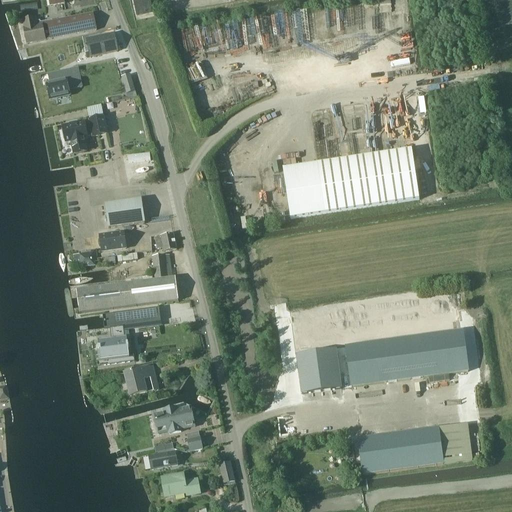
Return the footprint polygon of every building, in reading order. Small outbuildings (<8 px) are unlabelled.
[(137,16),(153,12),(150,0),(135,0),(134,0),(137,16)] [(28,45),(38,43),(97,31),(93,14),(52,22),(52,21),(41,23),(40,21),(36,22),(36,19),(23,21),(28,45)] [(90,57),(118,52),(114,34),(87,40),(90,57)] [(69,90),(73,89),(71,80),(47,85),(50,99),(70,95),(69,90)] [(64,130),(62,130),(64,140),(66,140),(66,143),(71,142),(74,154),(87,151),(84,139),(87,138),(87,137),(93,136),(93,137),(107,134),(101,107),(88,110),(92,130),(86,131),(84,122),(63,127),(64,130)] [(412,151),(283,170),(291,220),(419,201),(412,151)] [(109,229),(145,224),(142,200),(106,205),(109,229)] [(126,249),(123,233),(100,236),(102,252),(126,249)] [(164,252),(177,250),(174,234),(156,238),(158,249),(163,248),(164,252)] [(82,256),(75,257),(76,263),(81,263),(82,267),(94,265),(94,263),(98,262),(96,250),(82,252),(82,256)] [(155,280),(173,278),(169,256),(153,258),(155,280)] [(80,314),(179,301),(176,278),(77,291),(80,314)] [(104,366),(130,362),(127,339),(125,339),(124,332),(162,326),(159,309),(143,311),(103,316),(105,329),(111,328),(113,341),(99,342),(102,361),(104,361),(104,366)] [(351,387),(468,372),(463,331),(346,346),(351,387)] [(336,349),(296,355),(301,394),(320,392),(342,389),(336,349)] [(159,390),(156,377),(153,368),(134,372),(126,374),(125,375),(130,397),(159,390)] [(165,411),(165,413),(155,416),(158,430),(170,427),(171,435),(181,433),(180,428),(185,427),(195,425),(191,408),(177,411),(176,408),(165,411)] [(443,464),(439,429),(358,439),(363,475),(443,464)] [(188,441),(190,450),(191,452),(203,450),(200,438),(188,441)] [(165,451),(164,445),(166,445),(165,443),(154,446),(156,453),(165,451)] [(178,466),(176,452),(149,457),(152,470),(178,466)] [(223,484),(234,482),(231,464),(220,466),(223,484)] [(161,488),(162,498),(165,497),(165,498),(186,494),(186,497),(200,494),(198,479),(185,482),(184,475),(162,479),(164,488),(161,488)]
